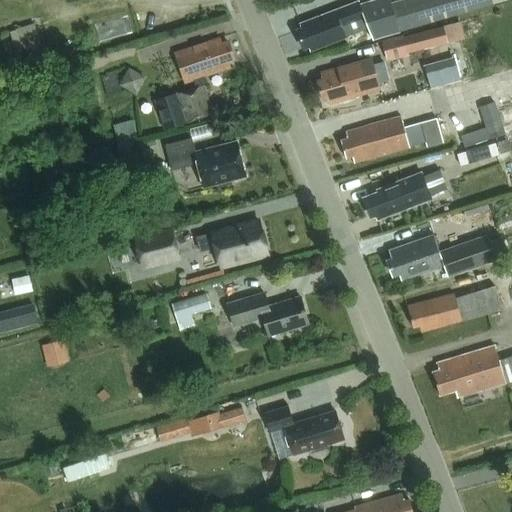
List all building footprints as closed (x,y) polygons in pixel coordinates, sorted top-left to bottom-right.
[(304,28),(299,30),(304,46),(309,44),(311,50),(347,35),(369,26),(374,37),(495,3),(494,0),(402,0),(392,3),(391,0),(373,0),(360,4),(357,0),(355,0),(301,22),(304,28)] [(23,29),(27,40),(42,34),(38,24),(23,29)] [(403,36),(408,54),(448,43),(444,26),(403,36)] [(229,60),(234,59),(228,40),(224,42),(222,37),(176,53),(185,81),(231,65),(229,60)] [(471,52),(438,61),(444,84),(478,75),(471,52)] [(330,100),(378,85),(369,56),(322,71),(324,77),(317,80),(323,96),(329,95),(330,100)] [(118,74),(103,78),(107,94),(122,90),(118,74)] [(167,129),(214,113),(204,84),(157,101),(167,129)] [(494,101),(478,107),(491,139),(506,133),(494,101)] [(354,157),(356,163),(410,148),(410,147),(426,142),(428,147),(444,143),(437,119),(405,128),(401,117),(348,132),(350,139),(342,141),(347,159),(354,157)] [(247,176),(238,141),(196,151),(193,137),(165,144),(172,170),(198,163),(204,187),(218,183),(220,186),(231,183),(232,180),(247,176)] [(466,151),(457,154),(461,166),(499,154),(496,143),(488,145),(487,143),(466,150),(466,151)] [(377,218),(431,197),(422,173),(378,189),(379,194),(366,199),(372,215),(376,213),(377,218)] [(108,194),(87,199),(91,215),(112,209),(108,194)] [(269,254),(261,224),(260,221),(198,237),(202,251),(217,246),(222,266),(269,254)] [(143,271),(181,260),(173,229),(134,240),(143,271)] [(392,257),(386,259),(393,278),(400,275),(402,281),(444,267),(447,276),(507,257),(500,236),(491,239),(489,234),(440,251),(434,234),(389,250),(392,257)] [(29,276),(11,280),(15,296),(33,292),(29,276)] [(308,322),(300,294),(268,304),(264,290),(227,301),(233,324),(263,315),(268,334),(308,322)] [(173,303),(181,328),(196,323),(193,314),(212,308),(207,292),(173,303)] [(455,294),(408,307),(414,327),(420,326),(422,331),(462,320),(456,299),(455,294)] [(63,341),(44,346),(48,365),(68,360),(63,341)] [(511,354),(501,358),(497,343),(438,361),(439,367),(432,369),(440,394),(455,389),(457,397),(511,379),(511,354)] [(328,445),(345,440),(336,411),(294,424),(289,407),(266,414),(271,432),(286,427),(295,455),(311,450),(328,445)] [(242,408),(219,415),(223,426),(223,429),(246,422),(242,408)] [(218,411),(188,420),(192,435),(223,426),(219,415),(218,411)] [(172,421),(157,426),(161,442),(176,437),(172,421)] [(328,445),(311,450),(313,454),(330,449),(328,445)] [(355,508),(342,511),(412,511),(409,499),(404,501),(402,492),(354,506),(355,508)]
